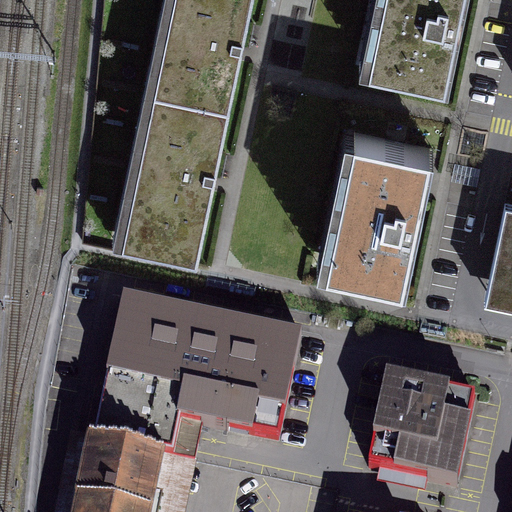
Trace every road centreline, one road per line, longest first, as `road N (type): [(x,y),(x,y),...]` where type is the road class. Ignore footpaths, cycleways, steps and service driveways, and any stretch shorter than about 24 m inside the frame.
road 1 (residential): [(511,378),(100,285)]
road 2 (residential): [(511,98),(463,314),(511,325)]
